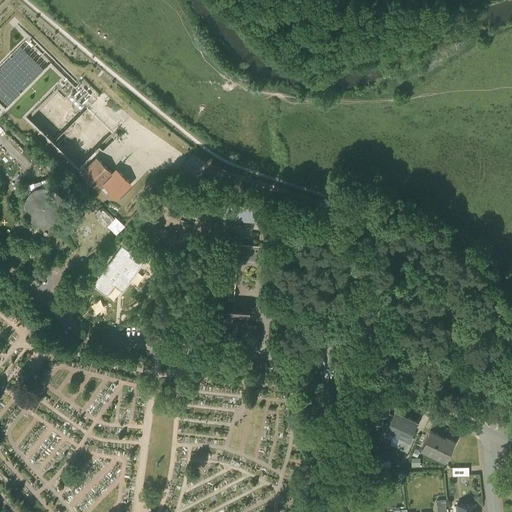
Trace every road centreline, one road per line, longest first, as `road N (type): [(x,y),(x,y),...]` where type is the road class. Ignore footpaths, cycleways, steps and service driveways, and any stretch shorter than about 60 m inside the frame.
road 1 (residential): [(497,437),(313,359),(86,337),(31,293)]
road 2 (track): [(443,285),(343,215),(172,157)]
road 3 (track): [(476,428),(443,285)]
